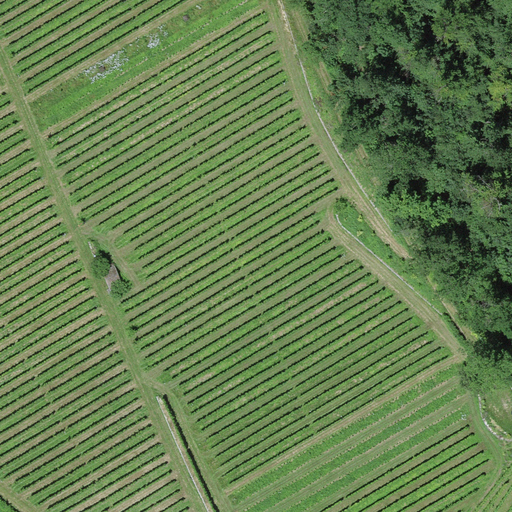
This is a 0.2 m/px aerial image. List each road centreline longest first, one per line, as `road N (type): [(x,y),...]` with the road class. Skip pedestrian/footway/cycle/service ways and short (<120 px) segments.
road 1 (track): [(206,511),(0,68)]
road 2 (track): [(474,345),(316,104),(286,0)]
